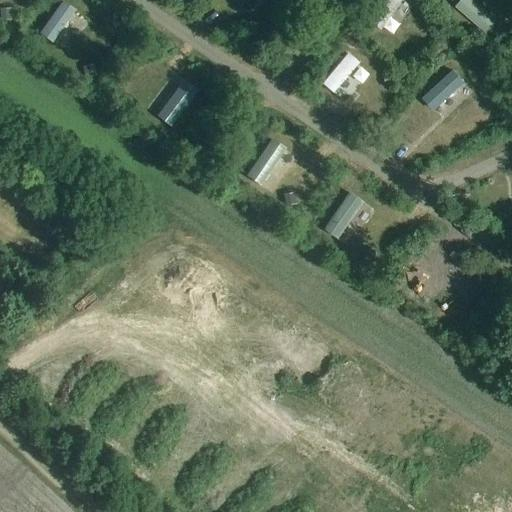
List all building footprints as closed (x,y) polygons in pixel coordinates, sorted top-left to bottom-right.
[(76,9),(63,0),(62,0),(39,34),(52,43),(76,9)] [(403,0),(387,0),(372,22),(383,29),(403,0)] [(498,21),(473,0),(461,0),(456,6),(487,33),(498,21)] [(12,7),(0,7),(0,19),(12,19),(12,7)] [(360,62),(348,52),(322,83),(334,93),(360,62)] [(99,75),(98,63),(84,65),(86,77),(99,75)] [(466,82),(454,69),(423,99),(434,110),(466,82)] [(198,89),(185,78),(157,116),(171,126),(198,89)] [(287,147),(273,138),(247,176),(261,186),(287,147)] [(295,192),(283,194),(285,205),(296,204),(295,192)] [(365,202),(351,192),(324,229),(338,240),(365,202)] [(378,262),(376,249),(363,251),(365,264),(378,262)] [(449,261),(438,251),(403,287),(414,297),(449,261)]
